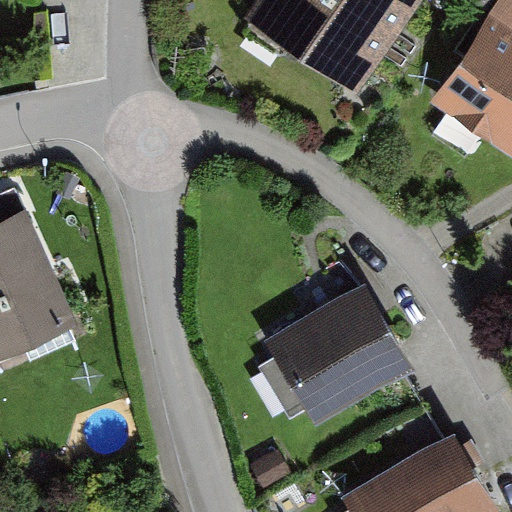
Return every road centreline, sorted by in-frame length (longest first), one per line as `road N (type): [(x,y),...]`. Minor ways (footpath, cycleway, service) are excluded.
road 1 (residential): [(511,415),(412,256),(351,200),(246,138),(202,127),(151,141)]
road 2 (residential): [(151,141),(154,246),(219,511)]
road 3 (residential): [(0,123),(87,115),(151,141)]
road 4 (residential): [(131,0),(151,141)]
